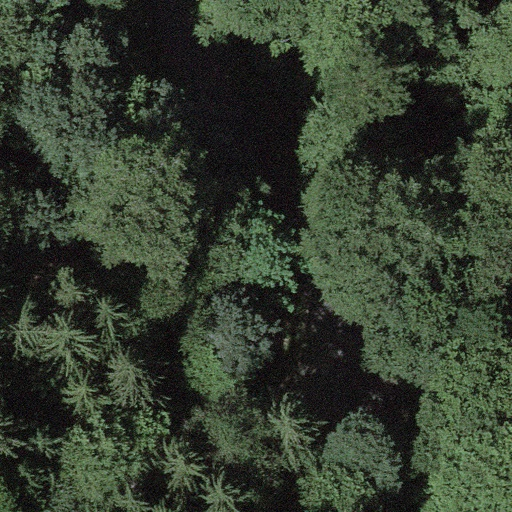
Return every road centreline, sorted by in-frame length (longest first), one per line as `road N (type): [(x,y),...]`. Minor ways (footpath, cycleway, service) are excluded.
road 1 (unclassified): [(424,511),(363,361),(161,0)]
road 2 (track): [(363,361),(219,408),(105,493),(92,511)]
